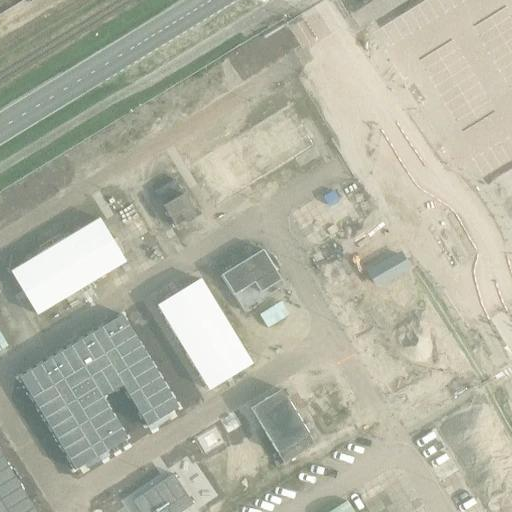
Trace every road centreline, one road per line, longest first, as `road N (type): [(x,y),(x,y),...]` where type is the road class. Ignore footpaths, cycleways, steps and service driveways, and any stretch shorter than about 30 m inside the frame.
road 1 (unknown): [(60,503),(335,338)]
road 2 (unclassified): [(0,126),(209,0)]
road 3 (unknown): [(335,338),(261,216)]
road 4 (unknown): [(401,442),(335,338)]
